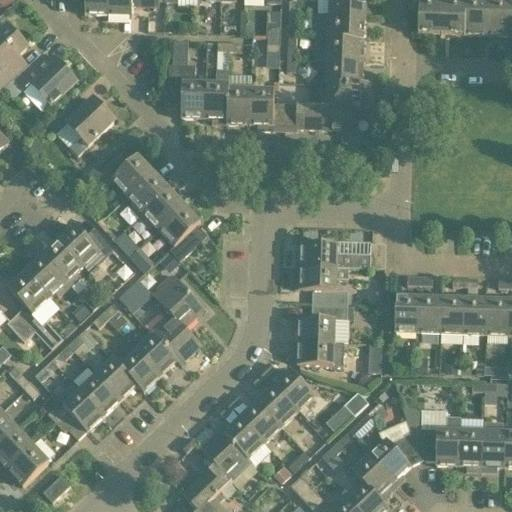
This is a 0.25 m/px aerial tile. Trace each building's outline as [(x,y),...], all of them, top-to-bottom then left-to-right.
[(70,0),(70,1),(86,2),(85,19),(108,20),(108,0),(70,0)] [(108,0),(108,20),(131,21),(131,11),(159,12),(159,0),(108,0)] [(242,0),(243,1),(266,2),(266,8),(281,9),(281,0),(242,0)] [(328,0),(328,20),(364,21),(364,0),(328,0)] [(418,37),(441,38),(443,3),(419,2),(418,37)] [(441,38),(464,39),(465,3),(443,3),(441,38)] [(464,39),(487,40),(488,4),(465,3),(464,39)] [(487,40),(510,41),(511,5),(488,4),(487,40)] [(289,6),(289,18),(297,19),(298,6),(289,6)] [(297,29),(297,19),(289,18),(288,31),(297,32),(297,29)] [(315,42),(327,42),(363,44),(364,21),(328,20),(316,19),(315,42)] [(0,96),(15,82),(28,69),(19,59),(27,51),(6,30),(0,35),(0,96)] [(362,67),(363,44),(327,42),(326,65),(362,67)] [(204,88),(194,87),(195,70),(187,69),(188,46),(174,45),(173,69),(169,69),(168,91),(182,92),(181,123),(203,123),(204,88)] [(279,61),(279,46),(267,45),(266,60),(279,61)] [(217,55),(229,56),(229,47),(217,46),(217,55)] [(242,47),(229,47),(229,56),(241,56),(242,47)] [(296,64),(296,51),(288,51),(287,63),(296,64)] [(46,114),(51,109),(76,85),(55,64),(51,68),(41,58),(28,69),(15,82),(46,114)] [(296,64),(287,63),(287,76),(295,77),(296,64)] [(361,89),(362,67),(326,65),(325,88),(361,89)] [(216,74),(215,88),(204,88),(203,123),(212,123),(212,128),(226,129),(227,93),(228,74),(216,74)] [(324,111),(297,110),(296,134),(340,135),(340,137),(353,138),(354,113),(370,114),(371,90),(361,89),(325,88),(324,111)] [(250,94),(227,93),(226,129),(249,129),(250,94)] [(274,95),(250,94),(249,129),(256,130),(256,135),(272,135),(273,109),(274,95)] [(67,128),(81,142),(70,152),(78,160),(114,126),(92,103),(86,109),(77,100),(48,128),(57,137),(67,128)] [(285,110),(273,109),(272,135),(284,136),(285,110)] [(297,110),(285,110),(284,136),(296,136),(296,134),(297,110)] [(111,184),(127,201),(153,176),(137,159),(132,164),(122,153),(96,177),(106,188),(111,184)] [(165,189),(153,176),(127,201),(132,206),(128,210),(138,222),(180,182),(174,175),(166,182),(169,185),(165,189)] [(153,229),(158,235),(184,210),(172,196),(175,194),(178,196),(186,188),(180,182),(138,222),(148,233),(153,229)] [(200,227),(184,210),(158,235),(173,251),(169,254),(179,266),(207,240),(197,230),(200,227)] [(75,230),(58,246),(82,272),(84,270),(90,276),(112,255),(84,225),(77,232),(75,230)] [(147,276),(156,267),(124,234),(115,243),(147,276)] [(77,276),(82,272),(58,246),(50,253),(42,245),(40,247),(37,243),(30,249),(70,291),(81,281),(77,276)] [(113,250),(140,279),(143,276),(116,247),(113,250)] [(370,247),(370,259),(337,258),(337,250),(301,248),(300,271),(348,273),(348,271),(369,272),(384,273),(385,248),(370,247)] [(38,265),(24,277),(49,303),(55,297),(59,302),(70,291),(30,249),(24,255),(31,263),(34,260),(38,265)] [(336,295),(336,283),(347,284),(348,273),(300,271),(300,294),(311,295),(311,309),(347,310),(347,295),(336,295)] [(32,319),(49,303),(24,277),(7,293),(32,319)] [(407,290),(419,290),(419,280),(406,279),(407,290)] [(152,301),(168,318),(184,333),(204,313),(173,280),(152,301)] [(432,280),(419,280),(419,290),(432,291),(432,280)] [(452,291),(464,292),(465,282),(452,281),(452,291)] [(478,282),(465,282),(464,292),(477,292),(478,282)] [(497,293),(510,293),(510,283),(498,283),(497,293)] [(394,336),(417,337),(418,302),(395,301),(394,336)] [(417,337),(440,338),(441,302),(418,302),(417,337)] [(440,338),(463,339),(464,303),(441,302),(440,338)] [(463,339),(486,339),(487,304),(464,303),(463,339)] [(486,339),(508,340),(509,305),(487,304),(486,339)] [(111,309),(102,318),(108,324),(117,316),(111,309)] [(299,323),(298,347),(334,348),(344,348),(348,348),(349,324),(346,324),(347,310),(311,309),(311,323),(299,323)] [(7,328),(24,346),(35,336),(28,328),(17,317),(7,328)] [(38,318),(28,328),(35,336),(51,354),(62,343),(38,318)] [(98,333),(108,324),(102,318),(92,326),(98,333)] [(148,336),(151,340),(176,366),(180,370),(200,350),(184,333),(168,318),(148,336)] [(85,334),(70,347),(76,354),(83,348),(89,354),(97,346),(85,334)] [(151,340),(135,355),(160,381),(176,366),(151,340)] [(59,370),(76,354),(70,347),(53,364),(59,370)] [(297,370),(333,371),(343,371),(344,348),(334,348),(298,347),(297,370)] [(381,378),(382,348),(369,348),(368,377),(381,378)] [(135,355),(119,370),(136,390),(143,397),(160,381),(135,355)] [(112,363),(96,378),(121,405),(136,390),(119,370),(112,363)] [(41,387),(59,370),(53,364),(35,380),(41,387)] [(268,366),(259,375),(266,382),(275,374),(268,366)] [(6,374),(24,393),(30,388),(12,369),(6,374)] [(486,369),(486,381),(509,381),(509,369),(486,369)] [(290,374),(274,390),(299,416),(315,400),(290,374)] [(256,391),(266,382),(259,375),(249,383),(256,391)] [(96,378),(80,393),(105,420),(121,405),(96,378)] [(484,396),(484,387),(472,387),(472,395),(484,396)] [(497,396),(497,388),(490,388),(484,387),(484,396),(497,396)] [(39,398),(30,388),(24,393),(33,403),(39,398)] [(282,431),(299,416),(274,390),(257,405),(282,431)] [(87,437),(105,420),(80,393),(62,410),(87,437)] [(235,397),(225,406),(233,414),(242,405),(235,397)] [(257,405),(241,421),(266,447),(282,431),(257,405)] [(223,422),(233,414),(225,406),(216,415),(223,422)] [(47,419),(56,428),(62,421),(53,412),(47,419)] [(420,433),(410,438),(422,465),(436,465),(436,470),(459,471),(460,435),(460,421),(446,420),(447,415),(421,414),(420,433)] [(0,449),(17,434),(0,416),(0,415),(0,449)] [(347,436),(354,443),(357,447),(376,428),(366,418),(347,436)] [(71,430),(62,421),(56,428),(64,437),(67,434),(71,430)] [(241,421),(224,437),(249,463),(266,447),(241,421)] [(200,453),(214,468),(231,486),(252,466),(249,463),(224,437),(221,433),(200,453)] [(33,450),(17,434),(0,449),(0,474),(3,478),(33,450)] [(483,435),(460,435),(459,471),(466,471),(466,476),(481,476),(483,435)] [(505,436),(483,435),(481,476),(497,477),(497,472),(504,472),(505,436)] [(347,436),(330,453),(336,459),(354,443),(347,436)] [(394,486),(410,471),(422,465),(410,438),(390,448),(387,444),(370,460),(394,486)] [(189,441),(179,450),(186,457),(195,448),(189,441)] [(17,485),(23,491),(48,467),(33,450),(3,478),(14,489),(17,485)] [(327,468),(336,459),(330,453),(321,461),(327,468)] [(389,491),(394,486),(370,460),(352,477),(363,488),(364,487),(380,506),(380,505),(392,494),(389,491)] [(202,511),(214,502),(231,486),(214,468),(182,499),(194,511),(202,511)] [(60,480),(42,498),(52,507),(60,500),(64,496),(69,491),(60,480)] [(289,489),(310,511),(315,511),(320,507),(323,505),(300,480),(289,489)] [(363,488),(347,503),(355,511),(387,511),(380,505),(380,506),(364,487),(363,488)] [(223,511),(214,502),(202,511),(223,511)] [(355,511),(347,503),(337,511),(355,511)]
